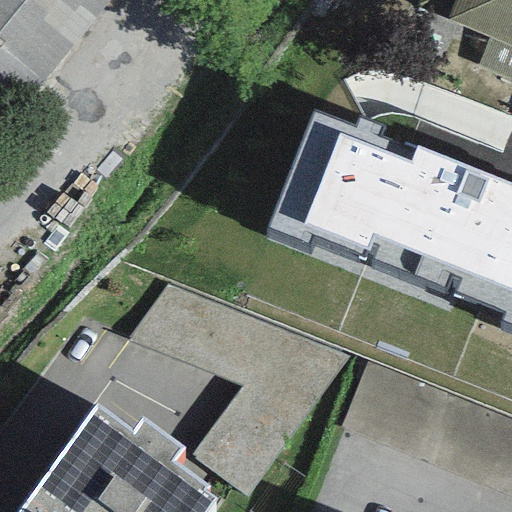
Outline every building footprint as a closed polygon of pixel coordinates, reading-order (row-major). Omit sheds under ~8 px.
[(0,0),(0,120),(97,0),(0,0)] [(511,0),(459,0),(449,26),(511,49),(511,0)] [(511,206),(313,130),(268,248),(511,341),(511,206)] [(234,390),(204,480),(279,506),(331,353),(159,295),(138,358),(234,390)] [(132,466),(94,440),(43,511),(196,511),(173,495),(181,483),(140,454),(132,466)]
